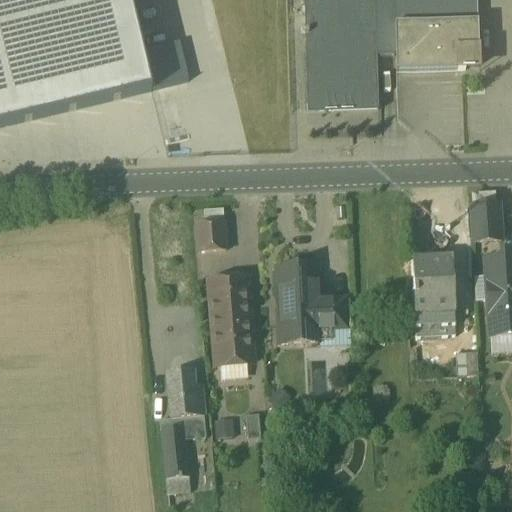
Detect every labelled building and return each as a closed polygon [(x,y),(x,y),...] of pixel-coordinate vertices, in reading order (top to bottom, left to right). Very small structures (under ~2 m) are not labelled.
[(375,58),(395,57),(396,74),(464,72),(464,68),(477,68),(475,0),(302,0),(306,113),(377,111),(375,58)] [(499,208),(471,210),(473,245),(501,244),(499,208)] [(224,225),(196,227),(198,255),(226,253),(224,225)] [(511,255),(502,257),(503,263),(486,264),(491,340),(511,338),(511,255)] [(452,261),(412,263),(415,319),(455,317),(452,261)] [(316,270),(278,272),(280,314),(277,314),(278,329),(287,329),(288,346),(319,345),(319,333),(318,305),(316,270)] [(228,282),(211,283),(218,370),(252,367),(246,298),(248,296),(247,286),(245,285),(245,281),(228,282)] [(350,303),(318,305),(319,333),(351,330),(350,303)] [(477,356),(466,357),(467,380),(479,379),(477,356)] [(466,357),(456,357),(457,380),(467,380),(466,357)] [(192,375),(167,378),(172,423),(204,420),(201,390),(194,390),(192,375)] [(259,418),(246,419),(248,443),(261,442),(259,418)] [(216,424),(217,443),(235,442),(234,422),(216,424)] [(183,433),(161,435),(168,498),(190,496),(183,433)]
